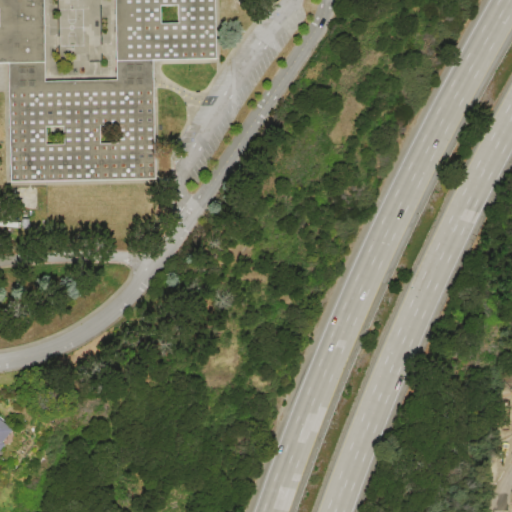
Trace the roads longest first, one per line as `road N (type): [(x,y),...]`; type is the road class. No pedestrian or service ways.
road 1 (motorway): [(506,0),(371,260),(268,511)]
road 2 (residential): [(0,362),(54,350),(118,312),(192,216),(331,0)]
road 3 (motorway): [(333,511),(426,283),(511,113)]
